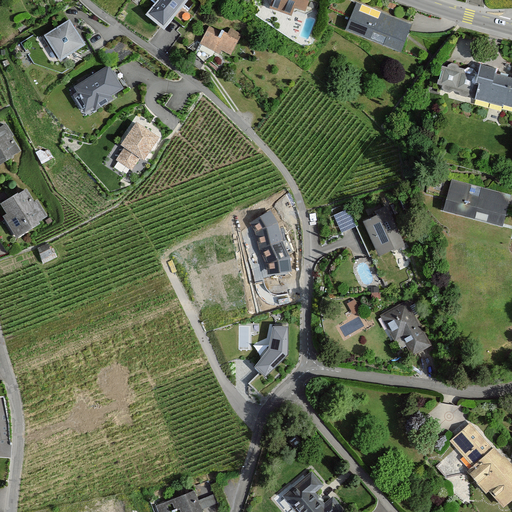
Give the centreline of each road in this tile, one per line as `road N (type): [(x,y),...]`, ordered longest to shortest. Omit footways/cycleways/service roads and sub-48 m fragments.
road 1 (residential): [(86,0),(205,90),(263,142),(299,189),(310,233),(311,365)]
road 2 (residential): [(511,388),(481,391),(311,365)]
road 3 (residential): [(11,511),(20,411),(0,338)]
road 4 (residential): [(295,380),(307,408),(393,511)]
road 5 (residential): [(295,380),(265,420),(235,511)]
